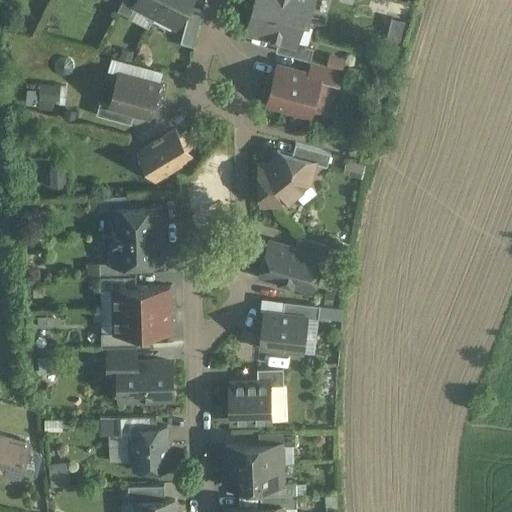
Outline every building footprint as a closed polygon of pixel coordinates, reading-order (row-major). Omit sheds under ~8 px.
[(122,0),(117,10),(129,16),(134,6),(133,5),(135,0),(122,0)] [(135,0),(133,5),(134,6),(155,16),(162,0),(135,0)] [(162,0),(155,16),(176,27),(189,0),(162,0)] [(254,0),(254,4),(303,17),(303,18),(307,19),(312,0),(254,0)] [(303,17),(254,4),(246,31),(279,40),(295,44),(296,43),(303,18),(303,17)] [(189,8),(180,43),(193,46),(202,11),(189,8)] [(313,48),(296,43),(295,44),(279,40),(275,51),(310,61),(313,48)] [(161,70),(112,56),(109,68),(126,72),(158,81),(161,70)] [(341,69),(312,61),(309,74),(326,79),(325,81),(337,84),(341,69)] [(309,74),(277,66),(267,103),(310,114),(315,97),(320,99),(325,81),(326,79),(309,74)] [(158,81),(126,72),(116,106),(116,107),(134,112),(149,116),(158,81)] [(27,104),(62,105),(63,83),(41,82),(40,89),(28,88),(27,104)] [(134,112),(116,107),(116,106),(100,102),(96,114),(131,124),(134,112)] [(175,130),(143,149),(146,155),(139,160),(147,172),(154,168),(158,174),(190,154),(186,148),(193,144),(185,131),(178,136),(175,130)] [(330,153),(295,143),(292,154),(314,160),(314,162),(327,165),(330,153)] [(274,159),(268,164),(259,164),(261,203),(282,202),(308,181),(314,162),(314,160),(292,154),(277,150),(274,159)] [(64,171),(50,171),(51,186),(65,186),(64,171)] [(129,195),(100,196),(100,209),(112,209),(112,208),(130,207),(129,195)] [(130,207),(112,208),(112,209),(112,216),(108,220),(109,236),(161,234),(160,206),(130,207)] [(46,211),(30,211),(31,223),(46,223),(46,211)] [(161,234),(109,236),(110,252),(114,256),(114,262),(114,264),(129,263),(162,262),(161,234)] [(329,244),(298,236),(294,248),(323,256),(323,257),(325,258),(329,244)] [(294,248),(269,241),(260,274),(315,289),(323,257),(323,256),(294,248)] [(114,262),(99,263),(99,276),(129,275),(129,263),(114,264),(114,262)] [(129,275),(99,276),(100,289),(114,289),(114,288),(136,287),(135,275),(129,275)] [(136,287),(114,288),(114,289),(114,311),(170,309),(170,286),(136,287)] [(284,301),(268,299),(266,311),(264,311),(260,346),(314,353),(318,318),(306,317),(306,316),(282,313),(284,301)] [(319,305),(284,301),(282,313),(306,316),(306,317),(318,318),(319,305)] [(170,309),(114,311),(115,333),(115,334),(137,333),(171,332),(170,309)] [(137,333),(115,334),(115,333),(101,333),(101,346),(137,345),(137,333)] [(135,347),(107,348),(108,368),(118,367),(118,364),(136,363),(135,347)] [(136,363),(118,364),(118,367),(119,384),(125,384),(125,397),(138,397),(139,400),(153,400),(153,397),(173,396),(172,362),(136,363)] [(283,368),(257,369),(257,382),(269,381),(269,385),(283,385),(283,368)] [(257,382),(230,382),(231,421),(270,420),(269,385),(269,381),(257,382)] [(156,427),(156,415),(120,416),(120,435),(133,435),(133,428),(156,427)] [(120,435),(120,416),(98,416),(98,436),(120,435)] [(156,427),(133,428),(133,435),(134,446),(130,450),(130,462),(135,466),(135,470),(139,470),(143,474),(155,473),(159,469),(168,469),(166,427),(156,427)] [(294,431),(258,433),(258,445),(281,444),(281,445),(295,444),(294,431)] [(28,443),(0,435),(0,472),(2,475),(13,478),(18,475),(20,475),(28,443)] [(258,445),(225,446),(225,466),(281,464),(281,445),(281,444),(258,445)] [(49,480),(68,480),(68,462),(48,462),(49,480)] [(281,464),(225,466),(226,486),(260,485),(282,484),(282,483),(281,464)] [(282,484),(260,485),(260,496),(296,495),(296,482),(282,483),(282,484)] [(164,485),(128,486),(128,503),(136,502),(136,501),(164,501),(164,485)] [(296,495),(260,496),(261,508),(282,508),(283,509),(296,508),(296,495)] [(164,501),(136,501),(136,502),(136,511),(174,511),(174,500),(164,501)]
